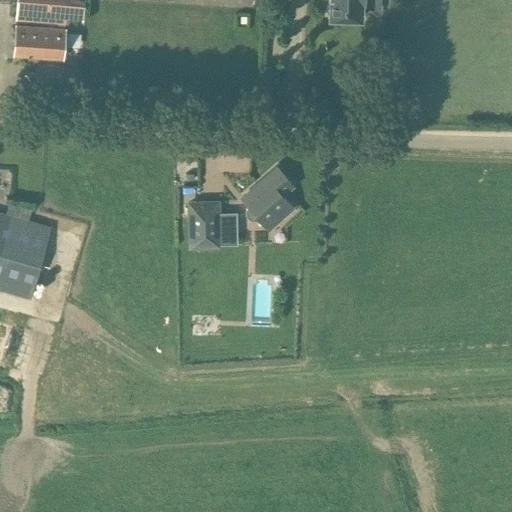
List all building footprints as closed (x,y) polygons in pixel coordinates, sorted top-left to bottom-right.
[(68,0),(18,0),(17,19),(66,23),(68,0)] [(329,0),(328,15),(362,18),(362,0),(329,0)] [(66,29),(16,26),(14,55),(64,59),(66,29)] [(252,219),(256,221),(259,218),(267,227),(292,206),(282,195),(281,194),(292,184),(278,168),(277,167),(242,197),(248,205),(245,208),(246,212),(252,219)] [(221,247),(220,199),(187,200),(188,248),(221,247)] [(51,228),(0,213),(0,290),(31,299),(51,228)]
